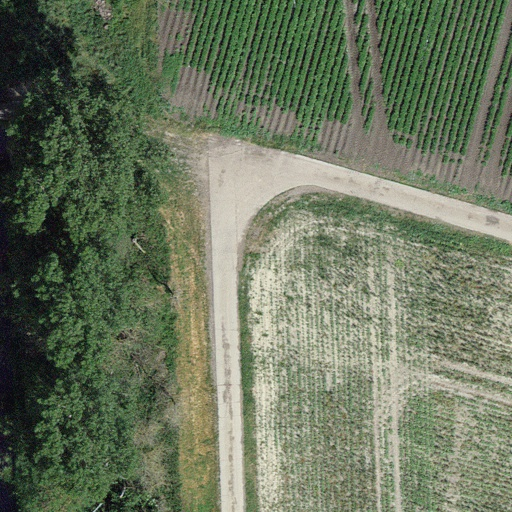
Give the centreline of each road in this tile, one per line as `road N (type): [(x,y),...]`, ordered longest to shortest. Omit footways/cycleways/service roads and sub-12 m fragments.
road 1 (track): [(235,511),(222,175),(314,178),(511,234)]
road 2 (track): [(222,175),(62,141),(0,137)]
